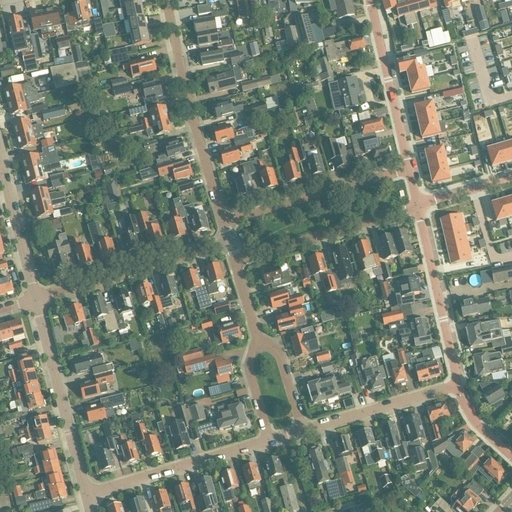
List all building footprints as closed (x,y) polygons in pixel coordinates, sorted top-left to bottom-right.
[(106,0),(99,0),(103,13),(109,12),(106,0)] [(124,0),(126,8),(142,5),(140,0),(124,0)] [(198,0),(199,4),(207,3),(207,5),(205,9),(198,10),(199,16),(212,14),(211,8),(210,0),(198,0)] [(329,0),(334,19),(339,18),(339,19),(356,14),(352,0),(329,0)] [(393,0),(381,0),(385,12),(391,11),(394,19),(399,18),(395,3),(393,0)] [(405,0),(395,3),(399,18),(404,17),(407,26),(412,25),(405,0)] [(415,0),(406,0),(405,0),(412,25),(416,23),(413,14),(419,12),(415,0)] [(427,0),(415,0),(419,12),(436,7),(434,3),(428,4),(427,0)] [(443,0),(446,8),(451,7),(450,3),(460,0),(459,0),(443,0)] [(250,13),(249,5),(248,1),(236,2),(238,15),(250,13)] [(74,14),(68,16),(70,26),(89,23),(87,11),(88,11),(87,5),(86,6),(85,4),(72,6),(74,14)] [(126,8),(121,9),(124,22),(128,21),(144,18),(142,5),(126,8)] [(483,7),(475,9),(481,31),(489,29),(483,7)] [(56,10),(44,12),(49,39),(55,38),(53,28),(60,26),(56,10)] [(448,10),(436,14),(439,26),(451,23),(448,10)] [(44,12),(31,15),(34,31),(41,30),(43,40),(49,39),(44,12)] [(509,19),(507,12),(500,13),(503,26),(510,24),(509,19)] [(269,13),(262,14),(266,39),(273,38),(269,13)] [(36,60),(31,36),(26,16),(19,17),(20,19),(17,20),(16,18),(8,20),(10,29),(12,36),(13,36),(16,54),(23,53),(25,63),(36,60)] [(307,17),(295,20),(303,48),(315,45),(307,17)] [(144,18),(128,21),(131,34),(147,31),(144,18)] [(216,31),(214,19),(212,19),(195,22),(197,35),(216,31)] [(101,20),(93,21),(96,37),(104,35),(101,20)] [(295,27),(284,30),(290,49),(300,46),(295,27)] [(327,31),(322,32),(324,37),(328,35),(329,37),(337,35),(335,29),(336,29),(335,27),(327,29),(327,31)] [(445,44),(442,34),(441,29),(430,32),(433,47),(445,44)] [(150,44),(149,43),(151,42),(151,37),(148,37),(147,31),(131,34),(134,47),(136,47),(150,44)] [(216,31),(197,35),(199,47),(217,44),(218,49),(233,46),(232,40),(218,43),(216,31)] [(43,59),(37,34),(31,36),(36,60),(43,59)] [(68,38),(56,41),(58,51),(70,49),(68,38)] [(332,42),(324,44),(327,59),(328,63),(329,63),(349,58),(348,53),(365,49),(362,39),(333,46),(332,42)] [(255,56),(251,57),(251,61),(256,60),(256,59),(260,58),(256,42),(253,43),(254,49),(252,49),(253,55),(255,54),(255,56)] [(137,55),(136,47),(134,47),(108,53),(110,60),(127,57),(137,55)] [(79,48),(70,50),(74,66),(82,64),(79,48)] [(221,50),(200,54),(202,66),(223,62),(221,50)] [(243,53),(230,56),(232,65),(245,62),(243,53)] [(129,63),(127,57),(110,60),(111,66),(129,63)] [(152,58),(122,65),(123,70),(129,69),(133,78),(134,77),(135,76),(136,76),(137,76),(139,75),(140,76),(141,76),(140,74),(155,71),(155,70),(156,69),(155,65),(153,64),(152,58)] [(415,58),(397,62),(399,74),(406,73),(406,72),(417,69),(415,58)] [(315,78),(314,78),(315,83),(333,78),(329,63),(328,63),(327,59),(312,63),(315,78)] [(4,69),(0,70),(0,71),(1,78),(14,75),(12,68),(11,64),(3,66),(4,69)] [(74,66),(50,70),(55,91),(68,88),(76,86),(79,86),(76,74),(74,66)] [(417,69),(406,72),(406,73),(409,83),(427,78),(424,68),(417,69)] [(232,73),(206,79),(210,94),(235,88),(237,87),(236,82),(241,81),(238,69),(231,71),(232,73)] [(469,76),(450,80),(451,87),(470,82),(469,76)] [(270,78),(241,85),(242,92),(258,88),(277,83),(275,77),(270,78)] [(427,78),(409,83),(411,94),(429,90),(427,78)] [(355,79),(339,82),(341,93),(331,95),(335,111),(343,109),(343,110),(357,107),(354,93),(358,92),(355,79)] [(44,92),(49,85),(44,81),(39,87),(44,92)] [(5,92),(4,93),(5,97),(6,98),(8,103),(38,95),(36,88),(32,89),(30,83),(23,85),(24,86),(4,91),(5,92)] [(128,84),(112,88),(115,97),(120,96),(120,95),(133,91),(133,90),(131,83),(128,84)] [(158,83),(133,90),(133,91),(134,95),(142,93),(143,98),(145,97),(146,100),(161,96),(161,95),(162,93),(161,90),(160,89),(158,83)] [(296,93),(302,92),(303,94),(319,90),(318,84),(294,89),(296,93)] [(80,105),(76,86),(68,88),(72,107),(80,105)] [(26,116),(41,113),(44,112),(43,106),(30,109),(29,104),(39,102),(39,100),(44,99),(43,94),(38,95),(8,103),(9,108),(8,110),(9,114),(10,115),(11,115),(25,112),(26,116)] [(267,104),(244,110),(245,116),(279,107),(277,97),(266,100),(267,104)] [(213,106),(213,107),(214,112),(215,113),(217,119),(242,112),(240,103),(235,104),(234,101),(229,102),(229,99),(221,101),(222,104),(213,106)] [(432,102),(414,106),(417,117),(435,113),(432,102)] [(281,116),(287,114),(284,106),(278,108),(281,116)] [(65,116),(63,107),(44,112),(41,113),(43,121),(65,116)] [(146,107),(128,111),(130,117),(147,113),(146,107)] [(147,120),(141,121),(143,126),(148,125),(152,124),(168,120),(166,114),(167,113),(166,109),(165,108),(164,108),(149,112),(151,118),(147,120)] [(360,135),(351,137),(355,157),(372,153),(374,161),(390,157),(387,146),(381,148),(379,139),(376,140),(375,133),(384,131),(381,119),(370,122),(368,112),(352,116),(353,120),(359,119),(360,127),(361,131),(360,132),(360,135)] [(435,113),(417,117),(419,128),(437,123),(435,113)] [(311,117),(304,118),(306,127),(313,125),(311,117)] [(168,120),(152,124),(155,136),(171,132),(170,131),(171,130),(170,126),(169,125),(168,120)] [(13,126),(13,127),(14,131),(15,132),(16,137),(42,131),(40,124),(30,127),(29,121),(13,125),(13,126)] [(489,126),(493,137),(505,134),(502,122),(489,126)] [(437,123),(419,128),(422,139),(440,135),(437,123)] [(143,126),(137,128),(138,133),(149,130),(148,125),(143,126)] [(214,131),(213,133),(214,137),(215,137),(217,143),(233,139),(234,143),(248,139),(254,137),(251,126),(240,129),(241,131),(235,133),(235,131),(231,132),(229,126),(213,131),(214,131)] [(42,131),(16,137),(18,142),(17,144),(18,148),(19,149),(19,150),(35,146),(34,140),(44,137),(42,131)] [(344,138),(323,144),(328,162),(334,160),(336,169),(339,168),(341,169),(345,168),(346,166),(349,166),(343,147),(346,146),(344,138)] [(235,148),(220,153),(222,159),(221,160),(222,164),(223,164),(224,166),(239,161),(238,155),(251,151),(250,148),(248,139),(234,143),(235,148)] [(51,140),(41,142),(43,149),(53,146),(51,140)] [(159,160),(156,161),(157,166),(170,163),(168,158),(184,153),(182,147),(183,145),(182,142),(181,141),(180,140),(164,145),(167,153),(157,155),(159,160)] [(156,142),(136,147),(138,153),(157,148),(156,142)] [(301,143),(295,145),(297,153),(300,163),(306,161),(310,176),(317,175),(318,175),(322,174),(322,173),(323,173),(317,151),(310,153),(308,145),(302,146),(301,143)] [(511,157),(508,144),(498,147),(503,165),(511,161),(511,157)] [(49,159),(48,154),(56,152),(54,146),(53,146),(43,149),(44,154),(22,159),(22,161),(21,162),(22,166),(24,167),(25,172),(58,163),(56,157),(49,159)] [(443,147),(424,151),(427,162),(445,158),(443,147)] [(498,147),(487,150),(492,168),(503,165),(498,147)] [(290,165),(283,167),(288,183),(289,183),(290,184),(294,182),(294,181),(300,179),(296,164),(299,163),(296,151),(287,154),(290,165)] [(445,158),(427,162),(430,173),(448,169),(445,158)] [(157,166),(139,172),(142,181),(159,176),(160,177),(173,173),(175,180),(191,175),(191,174),(191,173),(190,169),(189,169),(187,163),(172,167),(171,163),(170,162),(170,163),(157,166)] [(250,163),(253,174),(259,173),(264,190),(270,188),(271,189),(275,188),(276,187),(277,186),(272,171),(267,172),(265,168),(263,169),(262,163),(257,165),(256,162),(250,163)] [(59,163),(58,163),(25,172),(26,177),(26,178),(27,182),(28,183),(28,184),(44,180),(42,172),(50,171),(51,169),(60,167),(59,163)] [(241,180),(235,181),(240,197),(241,197),(242,198),(246,197),(246,195),(252,193),(247,176),(253,174),(250,163),(239,166),(240,169),(242,175),(239,175),(241,180)] [(104,169),(106,176),(112,175),(110,167),(104,169)] [(448,169),(430,173),(432,184),(450,180),(448,169)] [(63,174),(50,177),(52,183),(64,180),(63,174)] [(66,186),(64,180),(52,183),(53,189),(66,186)] [(191,181),(176,186),(178,193),(194,189),(191,181)] [(110,197),(117,195),(113,182),(106,184),(110,197)] [(31,195),(30,196),(31,200),(32,201),(34,206),(59,199),(59,200),(64,198),(63,193),(59,194),(55,193),(48,195),(46,189),(31,193),(31,195)] [(79,204),(86,202),(84,195),(78,197),(79,204)] [(511,197),(502,201),(507,219),(511,217),(511,197)] [(59,199),(34,206),(35,211),(34,213),(35,216),(37,217),(37,218),(53,214),(52,213),(62,211),(59,200),(59,199)] [(502,201),(491,204),(496,222),(507,219),(502,201)] [(118,209),(116,203),(107,206),(109,212),(118,209)] [(176,221),(168,224),(172,240),(174,239),(175,240),(179,239),(180,237),(185,236),(181,220),(186,218),(183,209),(181,204),(174,206),(176,211),(173,212),(176,221)] [(183,209),(186,218),(188,225),(193,223),(195,233),(201,231),(202,232),(206,231),(207,229),(208,229),(203,213),(196,216),(193,206),(183,209)] [(72,214),(71,208),(62,211),(52,213),(53,214),(54,219),(72,214)] [(136,217),(136,219),(140,234),(145,232),(150,246),(155,245),(157,245),(161,244),(161,243),(162,242),(156,222),(149,224),(146,214),(136,217)] [(461,214),(440,219),(443,231),(464,226),(461,214)] [(140,234),(136,219),(136,217),(125,220),(128,230),(127,231),(128,235),(122,237),(127,253),(128,253),(129,253),(133,252),(134,251),(139,249),(135,235),(140,234)] [(59,219),(46,223),(49,232),(62,228),(59,219)] [(464,226),(443,231),(446,242),(466,237),(464,226)] [(395,234),(392,235),(398,256),(412,252),(405,231),(403,232),(401,231),(399,231),(397,231),(396,232),(395,234)] [(50,248),(47,249),(50,259),(53,258),(57,273),(58,273),(60,274),(63,273),(64,271),(70,270),(65,255),(70,253),(65,234),(60,235),(61,238),(56,240),(57,245),(49,247),(50,248)] [(381,238),(379,239),(385,260),(398,256),(392,235),(389,236),(387,235),(385,235),(383,235),(382,236),(381,238)] [(466,237),(446,242),(448,253),(469,248),(466,237)] [(77,240),(72,241),(80,267),(86,265),(87,266),(91,265),(91,263),(93,263),(88,247),(80,249),(77,240)] [(111,240),(98,244),(103,260),(109,258),(110,259),(114,258),(114,257),(115,256),(111,240)] [(360,245),(354,246),(362,272),(373,269),(375,276),(383,274),(378,256),(372,258),(367,243),(366,243),(365,242),(361,243),(360,245)] [(469,248),(448,253),(451,265),(472,260),(469,248)] [(353,278),(349,265),(345,249),(344,250),(342,249),(339,250),(338,251),(332,253),(336,268),(331,270),(337,291),(343,289),(340,281),(353,278)] [(309,260),(310,264),(305,265),(306,269),(308,277),(313,276),(316,283),(323,281),(326,290),(330,293),(337,291),(331,270),(326,271),(322,256),(316,258),(314,257),(311,258),(310,259),(309,260)] [(392,264),(386,266),(390,279),(396,277),(392,264)] [(207,269),(206,269),(212,289),(213,294),(218,293),(217,289),(225,286),(223,281),(219,265),(213,267),(211,266),(208,267),(207,269)] [(262,273),(261,275),(262,279),(264,280),(266,285),(271,284),(273,289),(292,284),(288,271),(286,272),(284,266),(262,273)] [(416,266),(402,269),(404,276),(418,273),(416,266)] [(511,266),(509,267),(492,270),(494,284),(511,280),(511,266)] [(309,279),(308,277),(306,269),(299,271),(302,281),(309,279)] [(0,270),(0,290),(2,296),(14,292),(10,279),(3,281),(0,270)] [(184,275),(183,276),(188,292),(195,290),(201,310),(211,306),(205,286),(203,278),(198,280),(196,272),(190,274),(188,273),(185,274),(184,275)] [(165,298),(159,300),(162,310),(173,307),(170,297),(177,295),(173,279),(172,279),(170,279),(167,280),(166,281),(160,283),(165,298)] [(401,295),(389,298),(392,308),(416,303),(414,294),(421,292),(417,279),(398,283),(401,295)] [(138,289),(137,289),(142,305),(149,303),(153,316),(163,313),(162,310),(159,300),(154,301),(149,286),(144,287),(142,287),(139,288),(138,289)] [(269,297),(268,298),(269,302),(271,303),(273,309),(288,304),(290,309),(301,306),(303,305),(300,295),(287,299),(285,291),(269,296),(269,297)] [(116,307),(112,308),(113,312),(118,330),(119,332),(126,330),(122,314),(133,311),(127,292),(125,293),(124,292),(120,293),(119,294),(113,296),(116,307)] [(92,303),(91,303),(96,319),(103,317),(108,333),(118,330),(113,312),(108,313),(104,299),(98,301),(96,300),(93,301),(92,303)] [(475,301),(460,305),(461,311),(460,312),(461,316),(463,316),(463,318),(486,312),(483,301),(475,303),(475,301)] [(227,302),(214,306),(217,316),(230,312),(227,302)] [(289,309),(275,313),(277,318),(276,319),(277,325),(276,326),(278,330),(279,330),(279,331),(295,327),(292,314),(296,313),(299,327),(304,326),(302,317),(303,317),(301,306),(290,309),(288,304),(289,309)] [(70,317),(64,318),(67,327),(72,326),(79,324),(80,328),(81,328),(83,333),(86,332),(90,347),(97,345),(93,331),(94,331),(91,321),(85,322),(80,306),(75,308),(73,307),(70,308),(69,310),(68,310),(70,317)] [(387,316),(381,318),(383,329),(409,322),(406,310),(387,315),(387,316)] [(326,316),(328,321),(340,316),(337,311),(326,316)] [(426,320),(410,324),(412,334),(420,332),(421,335),(429,333),(426,320)] [(211,321),(200,324),(202,330),(212,327),(211,321)] [(20,322),(9,325),(13,339),(24,335),(20,322)] [(467,338),(501,331),(499,322),(480,326),(480,325),(465,328),(467,338)] [(241,339),(238,331),(236,323),(212,330),(214,338),(216,346),(241,339)] [(9,325),(0,327),(0,337),(1,342),(13,339),(9,325)] [(302,336),(292,339),(297,358),(312,353),(312,352),(318,350),(311,328),(300,331),(302,336)] [(55,333),(53,333),(56,344),(63,342),(60,331),(59,331),(59,330),(55,331),(55,333)] [(504,346),(501,331),(467,338),(470,348),(484,345),(484,343),(491,341),(493,348),(504,346)] [(412,334),(401,337),(402,343),(414,340),(415,347),(431,344),(430,343),(431,343),(431,340),(430,338),(429,338),(428,333),(429,333),(421,335),(420,332),(412,334)] [(511,344),(500,347),(502,355),(511,352),(511,344)] [(402,347),(397,348),(398,353),(401,366),(407,364),(408,366),(411,365),(412,369),(415,369),(419,383),(429,380),(423,359),(417,361),(416,358),(412,359),(410,353),(404,355),(402,347)] [(431,349),(421,352),(424,359),(423,359),(429,380),(439,377),(431,349)] [(201,350),(182,355),(184,362),(203,357),(201,350)] [(327,352),(316,355),(318,363),(330,359),(327,352)] [(487,354),(472,358),(474,368),(502,362),(500,353),(493,355),(487,355),(487,354)] [(359,354),(351,357),(354,368),(358,367),(357,361),(361,360),(359,354)] [(74,363),(73,365),(74,368),(76,369),(77,375),(93,371),(94,376),(111,372),(114,372),(112,365),(102,367),(99,356),(74,362),(74,363)] [(214,356),(184,364),(187,374),(216,366),(218,372),(215,372),(218,385),(230,382),(229,375),(233,374),(229,362),(223,364),(222,359),(215,361),(214,356)] [(19,370),(8,372),(10,379),(34,372),(31,360),(17,364),(19,370)] [(361,369),(357,370),(362,388),(369,385),(371,392),(377,390),(379,391),(381,390),(382,389),(384,388),(382,380),(385,379),(382,368),(372,371),(369,360),(359,363),(361,369)] [(396,361),(384,364),(388,379),(392,378),(394,385),(407,381),(403,367),(398,369),(396,361)] [(502,362),(474,368),(476,378),(493,374),(497,371),(504,370),(502,362)] [(330,363),(321,366),(323,374),(333,371),(330,363)] [(34,372),(10,379),(13,390),(23,388),(37,384),(34,372)] [(96,382),(80,386),(81,392),(80,393),(81,397),(83,398),(83,399),(107,393),(105,385),(114,383),(111,372),(94,376),(96,382)] [(307,387),(306,388),(307,390),(308,391),(310,395),(337,387),(334,379),(322,383),(321,381),(307,386),(307,387)] [(358,381),(351,383),(355,395),(361,393),(358,381)] [(25,393),(14,396),(16,402),(40,396),(37,384),(23,388),(25,393)] [(348,384),(337,387),(310,395),(311,400),(310,401),(311,404),(312,404),(313,405),(327,401),(339,397),(339,396),(350,392),(348,384)] [(490,384),(478,385),(484,395),(483,395),(484,397),(483,399),(484,401),(486,402),(489,407),(504,398),(498,387),(493,389),(490,384)] [(101,406),(86,410),(87,415),(87,417),(87,421),(89,421),(89,423),(105,418),(103,411),(125,405),(122,395),(100,401),(101,406)] [(40,396),(16,402),(15,402),(16,408),(21,407),(23,412),(29,410),(29,411),(34,410),(43,408),(40,396)] [(445,404),(427,410),(431,423),(436,421),(449,417),(448,415),(449,414),(448,411),(447,411),(445,404)] [(221,413),(215,415),(218,423),(244,415),(243,410),(244,409),(243,407),(242,407),(241,405),(227,409),(228,411),(221,413)] [(201,406),(190,409),(186,410),(188,416),(190,423),(194,422),(194,423),(205,420),(201,406)] [(185,407),(178,409),(180,419),(188,416),(186,410),(185,407)] [(167,408),(159,410),(166,436),(171,435),(175,450),(190,446),(185,430),(185,429),(183,422),(182,422),(172,425),(170,420),(171,419),(167,408)] [(29,410),(23,412),(13,415),(14,420),(20,419),(35,415),(34,410),(29,411),(29,410)] [(23,429),(18,431),(20,437),(25,436),(49,429),(46,417),(36,420),(35,415),(20,419),(22,424),(27,423),(28,428),(23,429)] [(141,415),(131,418),(138,444),(143,442),(147,457),(153,456),(155,456),(158,455),(159,454),(160,454),(156,438),(149,440),(148,436),(147,436),(141,415)] [(244,415),(218,423),(220,431),(226,429),(225,427),(232,425),(233,429),(247,425),(247,423),(248,422),(247,420),(246,419),(244,415)] [(412,462),(414,470),(415,473),(427,470),(430,478),(438,469),(435,457),(434,453),(424,456),(419,441),(424,439),(418,417),(404,421),(411,443),(406,444),(410,458),(412,462)] [(116,450),(113,440),(112,440),(107,423),(101,425),(107,442),(102,443),(103,448),(96,450),(102,471),(103,471),(104,471),(108,470),(109,469),(114,467),(110,452),(116,450)] [(394,424),(381,427),(388,449),(394,447),(399,446),(397,439),(398,438),(394,424)] [(199,434),(209,431),(207,426),(191,430),(194,441),(201,439),(199,434)] [(436,426),(427,429),(431,443),(440,440),(436,426)] [(49,429),(25,436),(26,441),(37,439),(38,445),(52,441),(49,429)] [(370,431),(358,434),(367,465),(385,459),(380,442),(374,443),(370,431)] [(432,446),(434,453),(435,457),(454,446),(458,450),(452,456),(457,460),(473,444),(468,440),(469,438),(466,436),(465,436),(464,435),(459,439),(456,437),(447,442),(444,438),(440,440),(432,446)] [(123,437),(118,438),(113,440),(116,450),(117,456),(122,454),(125,464),(131,462),(133,463),(136,462),(137,461),(138,460),(133,444),(125,447),(123,437)] [(347,437),(334,441),(340,459),(335,461),(339,475),(349,472),(345,458),(352,456),(347,437)] [(405,444),(399,446),(394,447),(398,461),(410,458),(406,444),(405,444)] [(14,452),(11,453),(12,457),(27,453),(33,451),(32,445),(13,450),(14,452)] [(313,449),(307,451),(309,460),(308,461),(309,467),(312,467),(317,486),(326,483),(330,501),(345,498),(341,480),(330,483),(326,471),(328,470),(326,462),(324,463),(319,447),(317,448),(316,447),(313,448),(313,449)] [(484,460),(489,452),(483,449),(478,456),(484,460)] [(40,450),(33,451),(27,453),(29,458),(34,456),(37,468),(34,469),(57,463),(54,451),(41,454),(40,450)] [(472,455),(461,468),(467,474),(479,461),(472,455)] [(271,461),(265,463),(270,479),(271,478),(272,484),(278,483),(277,481),(283,479),(286,487),(280,488),(287,511),(299,511),(288,473),(283,474),(278,459),(277,459),(276,458),(272,459),(271,461)] [(486,465),(479,472),(490,482),(492,479),(498,484),(501,480),(502,480),(503,480),(504,480),(506,478),(506,477),(506,476),(506,475),(507,474),(491,460),(486,465)] [(57,463),(34,469),(35,475),(45,472),(47,478),(60,474),(57,463)] [(244,469),(243,469),(249,491),(261,487),(259,482),(260,481),(255,465),(249,467),(248,466),(244,468),(244,469)] [(220,476),(222,482),(218,483),(225,506),(226,506),(225,503),(234,500),(231,490),(238,488),(233,472),(232,472),(231,472),(227,473),(226,474),(220,476)] [(60,474),(47,478),(50,490),(63,486),(60,474)] [(390,476),(379,479),(382,489),(392,484),(390,476)] [(202,498),(197,500),(200,511),(205,511),(212,510),(211,506),(212,505),(212,507),(216,506),(216,504),(217,504),(210,479),(209,479),(207,478),(204,479),(203,481),(197,483),(202,498)] [(408,478),(402,484),(415,497),(421,491),(408,478)] [(484,490),(473,481),(466,488),(469,491),(464,497),(456,489),(453,493),(471,510),(476,506),(477,506),(479,504),(479,502),(480,501),(477,498),(484,490)] [(176,489),(175,489),(180,505),(187,503),(190,511),(195,511),(188,485),(182,487),(180,486),(177,487),(176,489)] [(50,490),(45,491),(39,492),(35,493),(37,500),(51,496),(53,502),(66,498),(66,497),(68,496),(66,492),(65,491),(63,486),(50,490)] [(366,492),(364,486),(357,488),(358,494),(366,492)] [(158,494),(153,496),(157,511),(162,511),(162,510),(170,508),(165,492),(164,492),(163,491),(159,492),(158,494)] [(440,498),(435,504),(443,511),(469,511),(471,510),(453,493),(455,495),(451,498),(454,500),(451,502),(452,503),(449,507),(440,498)] [(131,502),(130,502),(133,511),(146,511),(143,498),(137,500),(135,499),(132,500),(131,502)] [(273,511),(270,499),(261,502),(264,511),(273,511)] [(51,501),(36,505),(37,511),(38,511),(53,508),(51,501)]
